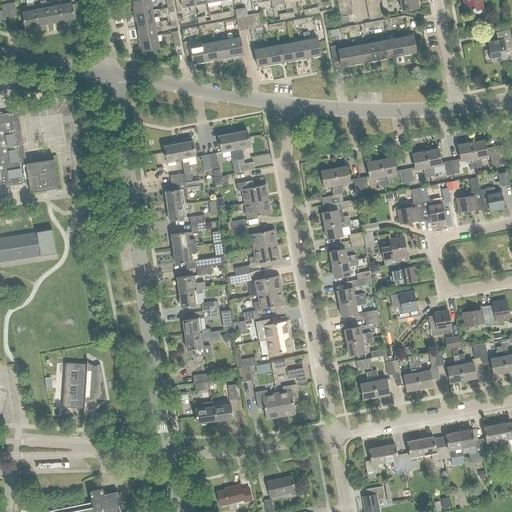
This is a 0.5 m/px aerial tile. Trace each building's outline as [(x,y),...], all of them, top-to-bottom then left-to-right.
[(58,0),(59,5),(62,21),(75,19),(71,3),(64,4),(63,0),(58,0)] [(137,0),(133,1),(135,14),(152,11),(151,3),(156,2),(155,0),(137,0)] [(196,13),(195,5),(194,0),(175,0),(178,14),(183,13),(183,8),(190,6),(191,14),(196,13)] [(418,0),(400,0),(403,11),(419,7),(418,0)] [(465,0),(467,12),(475,11),(475,12),(478,14),(481,14),(483,11),(482,9),(484,9),(482,0),(465,0)] [(41,9),(34,10),(37,26),(50,24),(46,3),(46,1),(40,2),(41,9)] [(22,12),(24,28),(37,26),(34,10),(33,2),(26,3),(28,11),(22,12)] [(50,24),(62,21),(59,5),(53,6),(52,2),(46,3),(50,24)] [(351,3),(339,5),(340,11),(352,9),(351,3)] [(14,4),(8,5),(11,19),(16,18),(14,4)] [(4,20),(11,19),(8,5),(2,6),(4,20)] [(353,15),(352,9),(340,11),(341,17),(348,15),(353,15)] [(135,14),(137,26),(154,23),(159,22),(158,17),(153,18),(152,11),(135,14)] [(259,14),(253,15),(256,29),(262,28),(259,14)] [(253,15),(248,16),(251,30),(256,29),(253,15)] [(248,16),(242,17),(245,31),(251,30),(248,16)] [(242,17),(237,18),(239,32),(245,31),(242,17)] [(154,23),(137,26),(140,38),(157,35),(154,23)] [(506,48),(511,47),(509,30),(499,32),(501,40),(488,42),(490,50),(492,50),(494,62),(508,59),(506,48)] [(177,31),(172,32),(174,46),(180,45),(177,31)] [(308,32),(303,33),(304,41),(307,58),(320,56),(317,38),(310,40),(308,32)] [(234,39),(227,40),(230,57),(243,54),(240,38),(239,33),(233,34),(234,39)] [(157,35),(140,38),(142,51),(159,48),(157,35)] [(388,37),(392,57),(404,55),(401,37),(393,39),(392,35),(388,36),(388,37)] [(401,37),(404,55),(417,52),(413,35),(401,37)] [(392,57),(388,37),(383,38),(383,41),(376,42),(380,60),(392,57)] [(227,40),(215,42),(218,59),(230,57),(227,40)] [(357,41),(358,46),(352,47),(355,65),(367,62),(364,45),(363,45),(362,40),(357,41)] [(189,41),(183,42),(186,56),(191,55),(193,64),(205,61),(202,45),(190,47),(189,41)] [(295,60),(307,58),(304,41),(292,43),(295,60)] [(215,42),(202,45),(205,61),(218,59),(215,42)] [(364,45),(367,62),(380,60),(376,42),(364,45)] [(283,62),(295,60),(292,43),(280,45),(283,62)] [(271,65),(283,62),(280,45),(267,48),(271,65)] [(355,65),(352,47),(345,49),(344,45),(331,47),(334,63),(341,62),(342,67),(355,65)] [(271,65),(267,48),(255,50),(258,67),(271,65)] [(0,187),(22,184),(22,183),(28,182),(30,192),(59,187),(54,159),(26,163),(25,160),(26,160),(18,111),(0,114),(0,187)] [(247,131),(233,134),(237,160),(244,159),(242,149),(250,148),(249,146),(250,146),(247,131)] [(237,160),(233,134),(218,136),(221,151),(222,153),(230,151),(232,161),(237,160)] [(485,140),(471,143),(476,168),(482,167),(480,162),(481,161),(482,160),(487,158),(487,156),(491,155),(493,168),(501,167),(497,148),(486,150),(485,140)] [(184,174),(186,181),(191,180),(187,159),(195,158),(195,156),(193,141),(179,144),(182,160),(184,174)] [(471,169),(476,168),(471,143),(459,145),(461,161),(469,159),(471,169)] [(168,163),(182,160),(179,144),(164,146),(166,161),(167,161),(168,163)] [(439,149),(426,151),(430,177),(436,176),(434,166),(442,164),(439,149)] [(430,177),(426,151),(413,154),(416,170),(423,168),(425,178),(430,177)] [(208,154),(211,169),(218,167),(216,153),(208,154)] [(204,170),(211,169),(208,154),(201,156),(204,170)] [(393,157),(380,160),(385,185),(390,184),(388,175),(396,173),(393,157)] [(385,185),(380,160),(367,162),(370,178),(378,176),(380,186),(385,185)] [(457,160),(451,161),(453,174),(460,173),(457,160)] [(445,162),(447,175),(453,174),(451,161),(445,162)] [(240,172),(254,170),(253,162),(239,165),(240,172)] [(348,166),(334,169),(339,194),(344,193),(342,183),(351,182),(348,166)] [(411,168),(405,169),(408,183),(414,181),(411,168)] [(222,175),(220,169),(212,170),(214,177),(222,175)] [(339,194),(334,169),(322,171),(325,187),(332,185),(334,195),(339,194)] [(408,183),(405,169),(399,170),(402,184),(408,183)] [(510,184),(508,172),(499,174),(501,185),(510,184)] [(186,181),(184,174),(170,176),(171,183),(184,181),(186,181)] [(215,185),(229,183),(228,176),(214,178),(215,185)] [(366,176),(360,177),(362,191),(369,190),(366,176)] [(356,192),(362,191),(360,177),(354,179),(356,192)] [(469,179),(472,191),(467,192),(468,197),(456,199),(459,213),(477,209),(477,211),(483,209),(480,190),(478,177),(469,179)] [(165,191),(167,206),(184,204),(184,203),(183,199),(186,199),(188,197),(187,189),(200,187),(199,179),(191,180),(186,181),(184,181),(185,189),(165,191)] [(244,203),(268,199),(266,185),(254,187),(253,180),(237,183),(238,191),(242,190),(244,203)] [(459,189),(457,181),(446,183),(447,188),(448,191),(459,189)] [(431,223),(445,220),(441,201),(441,202),(440,198),(428,200),(426,186),(418,188),(421,202),(425,221),(430,220),(431,223)] [(480,190),(483,209),(489,208),(490,211),(504,208),(500,190),(495,191),(494,187),(480,190)] [(425,221),(421,202),(418,188),(410,190),(413,203),(408,204),(408,208),(397,210),(400,224),(418,221),(418,222),(425,221)] [(394,201),(393,194),(384,195),(385,202),(394,201)] [(323,206),(341,202),(340,197),(332,199),(332,196),(322,198),(323,206)] [(268,199),(244,203),(247,217),(271,213),(268,199)] [(344,208),(357,206),(356,199),(343,202),(344,208)] [(216,201),(204,202),(205,215),(217,215),(216,201)] [(191,209),(190,202),(184,203),(184,204),(167,206),(169,221),(184,219),(184,218),(186,218),(185,210),(191,209)] [(322,213),(325,226),(350,222),(349,216),(343,217),(342,209),(322,213)] [(205,230),(203,215),(189,217),(191,232),(205,230)] [(230,222),(231,229),(245,227),(244,220),(230,222)] [(350,222),(325,226),(328,239),(343,236),(342,228),(351,226),(350,222)] [(246,234),(245,227),(231,229),(232,237),(246,234)] [(0,261),(40,255),(40,256),(56,253),(52,229),(36,232),(37,233),(0,238),(0,261)] [(253,249),(276,245),(274,230),(250,234),(253,249)] [(171,234),(173,249),(190,247),(196,246),(195,240),(189,240),(188,233),(186,233),(186,232),(171,234)] [(223,253),(221,232),(213,233),(215,254),(223,253)] [(349,235),(350,241),(363,239),(362,232),(349,235)] [(385,266),(391,265),(410,262),(409,255),(407,255),(403,237),(390,240),(391,247),(382,248),(385,266)] [(363,239),(350,241),(351,247),(365,245),(363,239)] [(276,245),(253,249),(254,256),(248,257),(249,263),(255,262),(255,263),(279,259),(276,245)] [(196,246),(190,247),(173,249),(175,264),(190,262),(190,261),(192,261),(191,254),(197,253),(196,246)] [(332,265),(357,260),(356,255),(347,257),(346,249),(329,252),(332,265)] [(225,265),(224,256),(195,260),(196,268),(211,267),(225,265)] [(357,260),(332,265),(334,278),(350,275),(349,267),(358,265),(357,260)] [(411,268),(410,262),(391,265),(393,277),(391,277),(390,277),(391,285),(398,284),(417,281),(414,267),(411,268)] [(234,268),(235,275),(249,273),(248,265),(234,268)] [(211,267),(196,268),(197,276),(212,274),(211,267)] [(357,280),(371,277),(370,271),(356,273),(357,280)] [(249,273),(235,275),(226,277),(227,285),(251,280),(249,273)] [(191,276),(177,277),(179,292),(196,290),(202,289),(205,289),(204,282),(195,283),(194,276),(191,276)] [(255,281),(257,295),(281,290),(278,277),(255,281)] [(371,277),(357,280),(359,286),(372,283),(371,277)] [(337,291),(339,304),(364,299),(363,294),(354,296),(352,288),(359,287),(359,286),(357,280),(347,282),(348,289),(337,291)] [(196,290),(179,292),(181,307),(195,305),(197,304),(196,294),(202,293),(202,289),(196,290)] [(255,311),(243,313),(244,321),(258,318),(257,312),(261,311),(261,309),(284,305),(281,290),(257,295),(259,302),(253,303),(255,311)] [(413,291),(391,295),(393,308),(398,307),(401,319),(420,316),(419,309),(416,309),(413,291)] [(364,299),(339,304),(342,317),(357,314),(356,306),(365,304),(364,299)] [(493,305),(486,306),(490,326),(504,323),(503,320),(510,318),(506,300),(492,303),(493,305)] [(215,301),(201,304),(202,311),(209,310),(216,309),(217,309),(216,301),(215,301)] [(490,326),(486,306),(480,307),(481,309),(462,313),(465,327),(476,325),(477,328),(490,326)] [(216,309),(209,310),(210,318),(218,317),(217,309),(216,309)] [(230,310),(220,312),(222,323),(232,322),(230,310)] [(365,319),(378,316),(376,310),(363,312),(365,319)] [(434,316),(428,317),(432,336),(451,333),(450,329),(451,329),(448,310),(434,313),(434,316)] [(378,316),(365,319),(366,325),(379,323),(378,316)] [(185,335),(209,332),(209,329),(201,330),(200,319),(198,319),(198,318),(183,320),(185,335)] [(269,319),(255,322),(259,341),(266,340),(290,335),(287,321),(270,324),(269,319)] [(245,321),(233,323),(235,332),(247,330),(245,321)] [(407,326),(396,339),(401,343),(412,331),(407,326)] [(344,330),(346,343),(372,338),(371,333),(361,335),(360,327),(344,330)] [(218,331),(209,332),(185,335),(187,350),(194,349),(195,356),(211,354),(209,346),(203,347),(202,337),(209,336),(210,339),(219,338),(218,331)] [(501,338),(500,331),(493,332),(494,339),(501,338)] [(289,336),(266,340),(269,354),(292,350),(289,336)] [(461,347),(459,336),(445,338),(447,350),(461,347)] [(372,338),(346,343),(349,356),(364,353),(363,345),(373,343),(372,338)] [(501,347),(506,372),(511,370),(511,354),(508,355),(506,346),(511,344),(511,338),(500,340),(501,347)] [(506,372),(501,347),(496,348),(498,358),(488,359),(484,343),(478,344),(481,357),(482,363),(490,362),(493,374),(506,372)] [(481,357),(478,344),(472,346),(474,359),(481,357)] [(399,352),(400,356),(407,354),(406,347),(401,348),(399,352)] [(383,349),(371,351),(372,358),(385,356),(383,349)] [(462,380),(457,355),(456,349),(452,349),(455,366),(447,367),(450,383),(462,380)] [(441,352),(435,353),(437,366),(444,365),(441,352)] [(435,353),(429,354),(431,367),(437,366),(435,353)] [(463,354),(457,355),(462,380),(476,378),(473,362),(465,364),(463,354)] [(255,357),(241,361),(242,368),(249,366),(257,365),(255,357)] [(419,357),(414,358),(419,388),(432,386),(431,380),(429,370),(422,372),(420,362),(419,357)] [(411,374),(403,375),(405,385),(406,391),(419,388),(414,358),(408,359),(411,374)] [(355,362),(357,371),(370,369),(368,359),(355,362)] [(87,364),(66,363),(63,407),(84,408),(84,412),(85,402),(94,399),(106,399),(100,364),(93,367),(87,364),(88,360),(87,360),(87,364)] [(393,361),(392,361),(394,374),(401,373),(398,360),(393,361)] [(272,371),(285,368),(284,361),(270,363),(272,371)] [(387,362),(386,362),(388,375),(394,374),(392,361),(387,362)] [(256,366),(258,373),(271,370),(269,362),(256,366)] [(242,368),(245,381),(252,380),(249,366),(242,368)] [(303,368),(296,369),(297,376),(299,383),(306,382),(303,368)] [(371,372),(375,397),(389,394),(386,379),(378,380),(376,371),(371,372)] [(375,397),(371,372),(366,373),(368,382),(360,384),(363,399),(375,397)] [(194,384),(209,382),(208,374),(193,376),(194,384)] [(209,382),(194,384),(195,391),(210,389),(209,382)] [(282,387),(283,392),(276,394),(280,417),(294,414),(292,402),(298,401),(295,384),(282,387)] [(235,385),(227,386),(229,400),(237,399),(235,385)] [(280,417),(276,394),(266,395),(265,391),(254,393),(257,409),(264,408),(266,420),(280,417)] [(180,394),(181,403),(188,403),(188,394),(180,394)] [(201,408),(195,409),(196,423),(215,421),(213,407),(212,402),(200,404),(201,408)] [(215,421),(232,418),(230,404),(213,407),(215,421)] [(497,424),(500,440),(508,439),(509,446),(511,445),(511,430),(510,422),(497,424)] [(480,439),(483,459),(487,458),(486,451),(493,450),(492,442),(500,440),(497,424),(484,427),(486,438),(480,439)] [(458,432),(461,448),(462,452),(469,451),(470,454),(468,454),(470,463),(483,461),(483,459),(480,439),(474,440),(472,429),(458,432)] [(462,452),(461,448),(458,432),(446,434),(448,446),(441,447),(444,459),(463,456),(462,452)] [(444,459),(441,447),(436,448),(434,437),(420,439),(423,455),(431,453),(432,461),(444,459)] [(423,455),(420,439),(407,442),(409,453),(403,454),(405,467),(406,471),(417,469),(415,456),(423,455)] [(382,447),(385,462),(392,461),(394,469),(405,467),(403,454),(397,455),(395,444),(382,447)] [(377,464),(385,462),(382,447),(369,449),(371,460),(365,461),(369,479),(375,478),(374,472),(379,471),(377,464)] [(295,492),(292,476),(267,481),(270,497),(295,492)] [(229,488),(217,491),(220,505),(244,499),(244,502),(252,500),(249,488),(242,490),(241,484),(228,487),(229,488)] [(369,496),(363,497),(365,511),(378,511),(377,501),(385,500),(383,487),(368,489),(369,496)] [(119,511),(118,505),(120,504),(117,492),(104,494),(102,488),(89,490),(91,502),(41,511),(119,511)] [(451,508),(449,498),(441,499),(443,510),(451,508)] [(272,511),(270,499),(264,501),(266,511),(272,511)]
